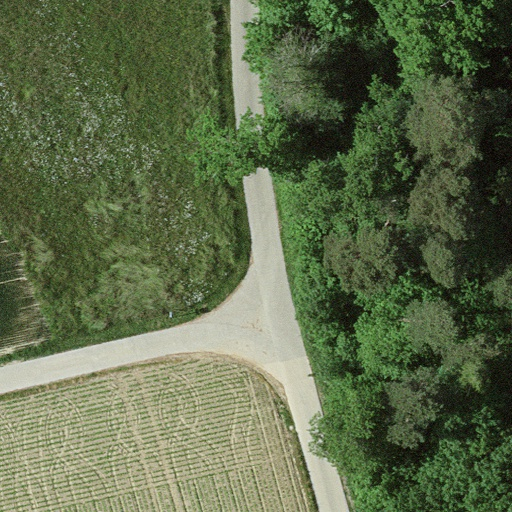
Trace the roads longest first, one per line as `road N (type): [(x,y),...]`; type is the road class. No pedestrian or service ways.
road 1 (track): [(330,511),(210,0)]
road 2 (track): [(280,321),(0,388)]
